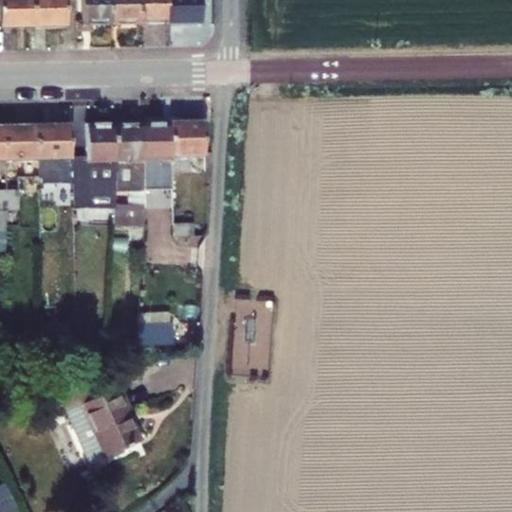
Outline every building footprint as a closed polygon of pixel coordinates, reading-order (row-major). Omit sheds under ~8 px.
[(0,0),(0,39),(27,39),(26,5),(26,0),(0,0)] [(103,36),(102,0),(73,0),(74,33),(68,34),(69,43),(84,43),(84,37),(103,36)] [(129,0),(102,0),(103,36),(130,35),(129,0)] [(129,0),(130,35),(157,35),(156,3),(156,0),(129,0)] [(190,2),(156,3),(157,35),(190,34),(190,2)] [(57,4),(26,5),(27,39),(58,38),(57,4)] [(193,127),(161,128),(161,180),(192,179),(193,127)] [(161,128),(133,129),(133,181),(161,180),(161,128)] [(106,182),(105,196),(133,196),(133,181),(133,129),(105,130),(106,182)] [(105,197),(105,196),(106,182),(105,130),(76,130),(77,182),(60,183),(60,214),(79,214),(79,197),(105,197)] [(59,131),(30,132),(30,164),(60,164),(59,131)] [(0,165),(30,164),(30,132),(0,132),(0,165)] [(11,194),(0,194),(0,214),(11,214),(11,194)] [(42,194),(30,194),(30,213),(43,213),(42,194)] [(152,198),(133,198),(133,218),(152,218),(152,198)] [(181,226),(161,226),(162,240),(181,240),(181,226)] [(124,332),(122,352),(159,351),(159,331),(124,332)] [(78,390),(64,397),(94,464),(140,443),(128,414),(131,412),(121,389),(85,405),(78,390)]
